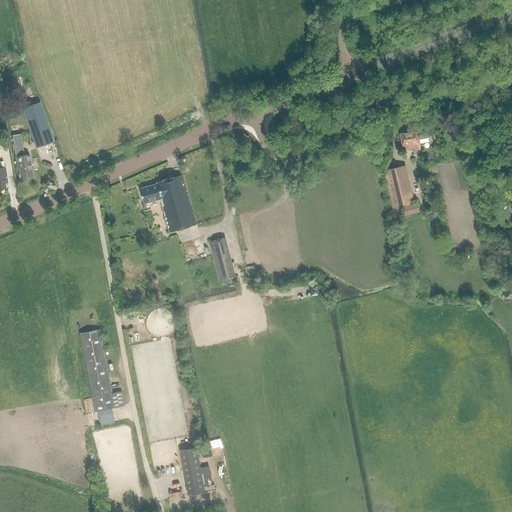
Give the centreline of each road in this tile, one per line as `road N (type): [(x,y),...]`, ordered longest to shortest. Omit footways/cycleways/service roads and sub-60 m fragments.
road 1 (unclassified): [(255,115),(267,148),(288,159),(380,104),(511,76)]
road 2 (tertiary): [(0,222),(255,115)]
road 3 (tertiary): [(255,115),(511,15)]
road 4 (track): [(212,131),(244,284)]
